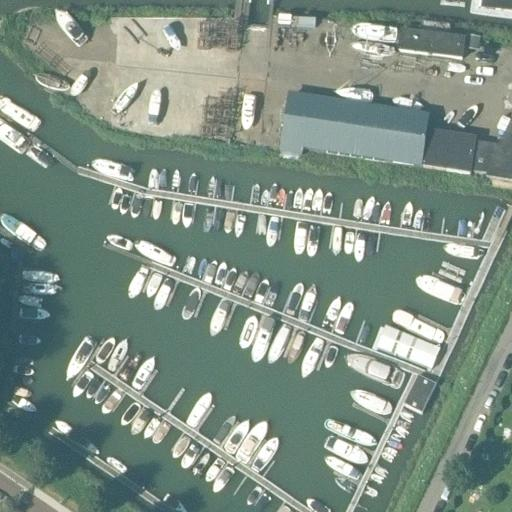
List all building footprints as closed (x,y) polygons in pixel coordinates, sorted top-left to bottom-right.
[(462,61),(465,42),(400,34),(398,53),(462,61)] [(429,118),(303,99),(289,97),(281,155),(302,159),(303,154),(422,170),(423,169),(427,132),(429,118)] [(511,183),(511,121),(499,148),(475,145),(471,173),(487,176),(487,180),(511,183)] [(423,169),(436,171),(471,177),(471,173),(475,145),(476,139),(427,132),(423,169)] [(440,352),(382,328),(373,350),(431,374),(440,352)] [(417,380),(407,399),(403,408),(422,417),(436,389),(417,380)]
